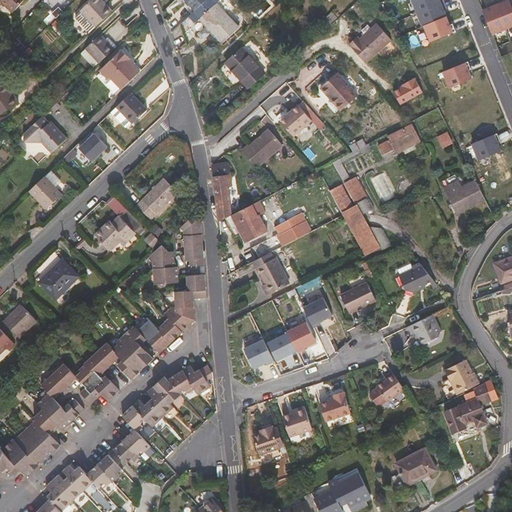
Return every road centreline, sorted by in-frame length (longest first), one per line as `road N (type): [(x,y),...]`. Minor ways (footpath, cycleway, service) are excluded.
road 1 (residential): [(8,511),(169,360),(221,335)]
road 2 (residential): [(0,283),(189,111)]
road 3 (residential): [(221,335),(189,111)]
road 4 (residential): [(511,223),(473,259),(464,297),(511,390)]
road 5 (residential): [(364,346),(332,365),(226,398)]
road 6 (residential): [(511,112),(468,0)]
